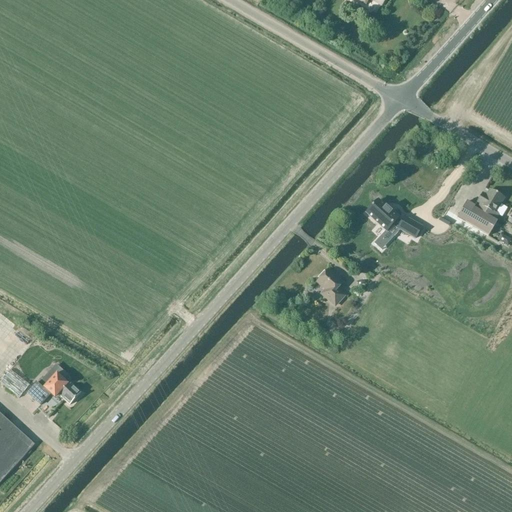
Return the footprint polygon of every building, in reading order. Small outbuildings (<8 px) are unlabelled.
[(324,23),(320,13),(313,16),(316,25),(324,23)] [(412,187),(428,192),(431,181),(416,176),(412,187)] [(468,202),(458,219),(488,236),(499,216),(497,214),(496,214),(505,199),(490,190),(486,196),(483,194),(476,207),(468,202)] [(371,208),(371,209),(366,214),(386,232),(375,245),(381,251),(399,231),(400,231),(415,240),(422,228),(405,218),(402,223),(398,220),(399,218),(393,212),(392,214),(378,201),(373,207),(371,208)] [(501,234),(498,240),(508,246),(511,240),(501,234)] [(400,252),(392,266),(398,270),(406,256),(400,252)] [(339,290),(343,285),(328,271),(317,283),(325,290),(322,294),(337,308),(346,297),(339,290)] [(329,336),(335,340),(341,331),(334,327),(329,336)] [(19,399),(30,386),(10,371),(0,383),(19,399)] [(36,383),(27,394),(41,406),(54,391),(70,406),(81,394),(71,384),(70,385),(64,380),(57,374),(47,386),(44,390),(36,383)] [(55,413),(59,406),(52,402),(48,409),(55,413)] [(0,483),(27,454),(28,455),(31,452),(30,451),(34,446),(0,414),(0,483)]
